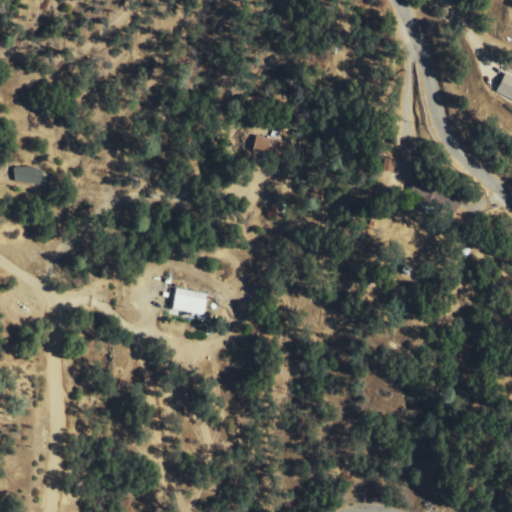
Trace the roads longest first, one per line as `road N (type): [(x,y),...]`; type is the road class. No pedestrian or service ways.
road 1 (residential): [(364,511),(458,154),(437,122),(419,40),(398,0)]
road 2 (residential): [(0,261),(47,299),(61,408),(44,511)]
